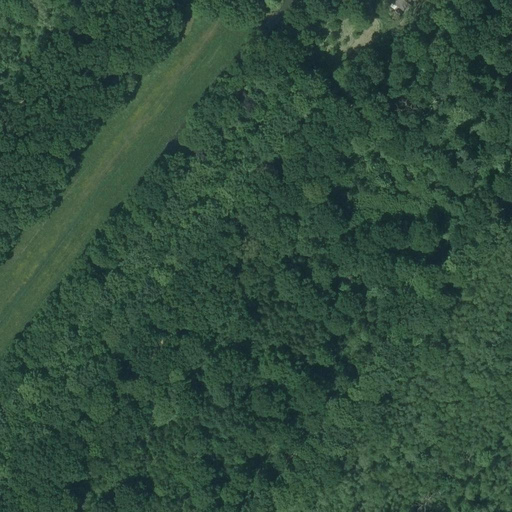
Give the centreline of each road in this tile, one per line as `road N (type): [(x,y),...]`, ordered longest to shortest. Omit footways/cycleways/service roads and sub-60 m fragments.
road 1 (track): [(435,0),(29,511)]
road 2 (track): [(0,13),(246,0)]
road 3 (track): [(363,90),(408,109),(458,91),(511,90)]
